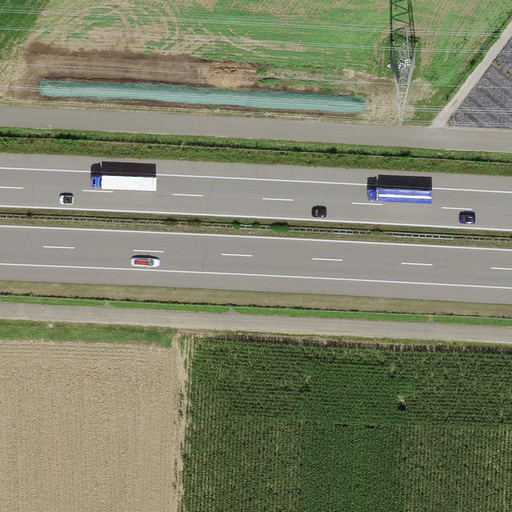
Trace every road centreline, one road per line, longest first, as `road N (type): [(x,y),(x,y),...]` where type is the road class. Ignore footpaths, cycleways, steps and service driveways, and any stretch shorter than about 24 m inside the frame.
road 1 (unclassified): [(511,141),(0,114)]
road 2 (motorway): [(0,245),(511,269)]
road 3 (motorway): [(511,210),(0,186)]
road 4 (unclassified): [(0,310),(511,333)]
road 5 (track): [(427,136),(511,28)]
